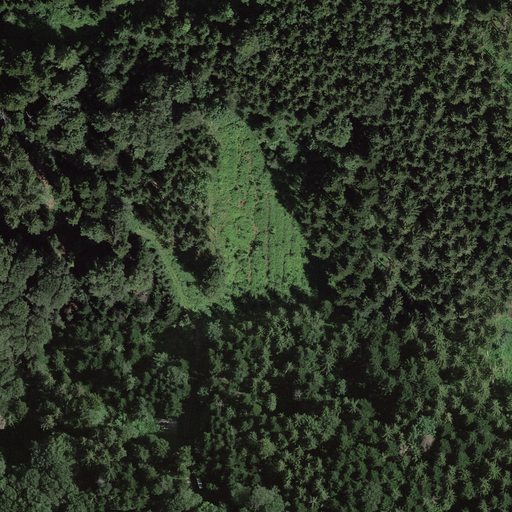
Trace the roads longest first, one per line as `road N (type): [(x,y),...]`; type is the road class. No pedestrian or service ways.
road 1 (track): [(0,42),(82,27),(368,48)]
road 2 (track): [(202,511),(184,448),(197,328),(177,271)]
